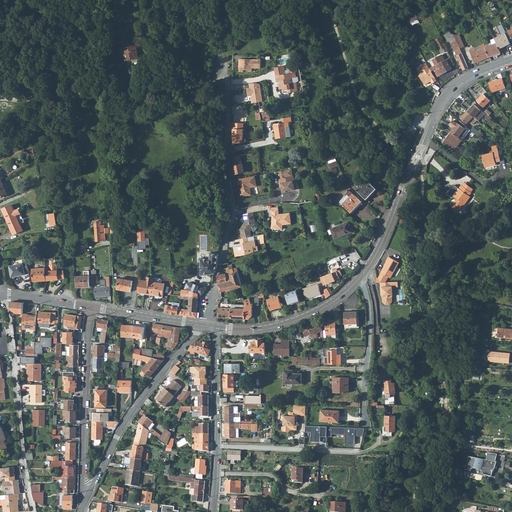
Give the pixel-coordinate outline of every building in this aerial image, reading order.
[(451,18),(444,6),(438,10),(439,13),(444,22),(451,18)] [(419,21),(415,10),(407,13),(410,24),(419,21)] [(454,35),(460,48),(464,46),(458,32),(454,35)] [(505,33),(494,38),(499,49),(510,44),(505,33)] [(447,39),(451,42),(455,52),(463,70),(468,67),(460,48),(454,35),(453,34),(452,35),(451,35),(447,39)] [(445,47),(444,47),(442,41),(441,41),(439,37),(436,39),(441,49),(443,48),(445,52),(448,51),(445,47)] [(490,57),(501,52),(499,49),(494,38),(490,40),(491,43),(485,45),(490,57)] [(484,43),(470,50),(475,63),(490,57),(485,45),(484,43)] [(134,59),(138,58),(136,45),(123,48),(125,60),(130,60),(130,58),(134,57),(134,59)] [(261,60),(239,59),(239,71),(243,71),(243,69),(247,70),(247,72),(252,72),(252,68),(261,69),(261,60)] [(447,60),(441,63),(440,61),(437,62),(438,65),(440,67),(438,69),(437,68),(435,70),(432,71),(433,73),(435,72),(437,76),(451,69),(447,60)] [(433,84),(438,81),(433,73),(432,71),(427,63),(419,67),(423,73),(420,75),(425,83),(426,85),(431,81),(433,84)] [(297,78),(296,72),(286,74),(286,71),(285,66),(276,67),(277,76),(278,82),(282,81),(282,83),(279,84),(280,89),(283,89),(284,91),(288,90),(288,93),(294,92),(293,89),(297,88),(296,83),(294,84),(293,78),(297,78)] [(507,89),(502,78),(490,82),(493,91),(501,89),(502,91),(507,89)] [(252,95),(253,103),(263,101),(260,84),(257,83),(250,83),(251,88),(250,90),(250,93),(252,95)] [(482,95),(478,100),(485,106),(493,98),(486,90),(484,87),(479,92),(482,95)] [(468,110),(474,116),(479,120),(485,113),(474,104),(470,107),(464,102),(462,105),(468,110)] [(270,119),(270,116),(269,110),(261,112),(262,119),(262,121),(270,119)] [(468,110),(462,118),(468,123),(474,116),(468,110)] [(291,121),(291,116),(283,118),(283,122),(274,123),(276,138),(287,136),(286,130),(285,127),(289,126),(288,121),(291,121)] [(450,132),(458,137),(458,136),(463,139),(468,131),(453,120),(450,124),(454,126),(450,132)] [(244,123),(234,123),(233,139),(243,140),(244,123)] [(471,130),(477,135),(480,132),(474,127),(471,130)] [(458,137),(450,132),(442,143),(451,149),(454,146),(456,147),(461,139),(458,137)] [(483,156),(486,167),(497,164),(496,162),(501,160),(500,157),(497,146),(492,147),(493,153),(483,156)] [(243,172),(241,155),(233,157),(235,173),(243,172)] [(290,169),(277,172),(278,179),(278,183),(280,183),(280,186),(281,193),(294,191),(292,180),(293,180),(292,176),(292,177),(290,169)] [(250,177),(233,180),(234,185),(235,185),(236,189),(234,189),(236,198),(246,196),(245,188),(252,187),(250,177)] [(376,189),(367,180),(364,182),(366,184),(358,192),(366,199),(376,189)] [(473,193),(463,186),(460,189),(456,186),(452,191),(453,192),(452,194),(458,199),(452,207),(460,212),(466,204),(472,197),(470,196),(473,193)] [(362,202),(349,190),(339,201),(352,213),(362,202)] [(3,208),(8,220),(18,216),(22,214),(20,210),(16,212),(12,204),(3,208)] [(278,206),(272,207),(273,214),(274,223),(272,223),(272,228),(283,229),(283,224),(292,223),(290,212),(279,213),(278,206)] [(50,226),(57,225),(55,212),(48,213),(50,226)] [(244,214),(245,223),(245,224),(244,224),(240,228),(242,239),(248,238),(252,237),(251,231),(256,224),(253,213),(244,214)] [(24,231),(18,216),(8,220),(14,235),(24,231)] [(95,221),(96,241),(106,240),(105,232),(109,232),(109,228),(105,228),(105,224),(101,225),(101,221),(95,221)] [(352,232),(348,222),(330,229),(334,239),(352,232)] [(242,239),(240,239),(241,244),(243,244),(243,246),(242,246),(234,248),(236,257),(247,255),(255,252),(254,247),(256,246),(255,241),(249,242),(248,238),(242,239)] [(202,274),(215,273),(216,271),(219,253),(211,252),(210,258),(201,257),(202,274)] [(29,273),(26,259),(23,259),(23,263),(10,265),(12,277),(29,273)] [(284,261),(289,274),(293,272),(288,259),(284,261)] [(376,279),(374,280),(374,284),(378,284),(383,284),(386,279),(388,280),(398,265),(388,259),(385,263),(386,263),(384,266),(385,267),(384,269),(383,268),(379,274),(379,275),(376,279)] [(50,271),(46,271),(47,280),(58,279),(65,278),(64,270),(57,270),(57,264),(55,263),(51,263),(49,265),(50,271)] [(227,273),(217,276),(217,278),(218,283),(219,287),(220,292),(242,285),(237,267),(233,269),(232,264),(229,265),(229,263),(221,264),(221,270),(226,268),(227,273)] [(34,281),(47,280),(46,271),(46,267),(45,267),(33,268),(34,281)] [(338,270),(337,268),(331,271),(332,273),(324,276),(321,278),(323,285),(327,284),(328,283),(330,284),(331,283),(331,282),(340,278),(339,276),(337,271),(338,270)] [(90,284),(92,284),(92,283),(92,276),(89,276),(89,271),(84,271),(84,276),(77,276),(78,287),(90,287),(90,284)] [(95,297),(110,296),(109,276),(107,276),(107,278),(105,278),(105,285),(107,284),(107,287),(95,288),(95,297)] [(138,293),(151,295),(153,278),(148,277),(147,281),(140,280),(138,293)] [(130,291),(132,281),(119,278),(117,289),(130,291)] [(161,279),(153,278),(151,295),(163,297),(165,284),(160,283),(161,279)] [(187,283),(185,290),(199,294),(201,294),(202,294),(206,290),(202,288),(191,284),(187,283)] [(321,294),(318,284),(303,289),(306,299),(321,294)] [(383,284),(378,284),(378,293),(379,293),(379,304),(382,306),(386,306),(388,304),(388,299),(389,299),(389,289),(390,284),(383,284)] [(327,287),(324,289),(329,296),(332,294),(327,287)] [(182,289),(181,296),(199,297),(199,294),(185,290),(182,289)] [(321,292),(326,298),(329,296),(324,289),(321,292)] [(300,300),(297,290),(285,293),(289,304),(300,300)] [(260,299),(264,299),(264,292),(255,297),(255,305),(259,304),(260,299)] [(185,308),(185,309),(197,311),(199,297),(181,296),(181,298),(190,299),(189,306),(187,306),(187,308),(185,308)] [(271,310),(278,308),(282,306),(280,302),(278,296),(268,300),(271,310)] [(252,303),(249,298),(244,301),(245,305),(245,319),(249,319),(253,316),(253,303),(252,303)] [(279,311),(286,308),(284,300),(280,302),(282,306),(278,308),(279,311)] [(11,313),(23,314),(23,313),(23,303),(10,302),(11,313)] [(165,305),(164,313),(178,315),(179,308),(180,308),(180,303),(174,302),(173,303),(172,306),(165,305)] [(232,308),(218,308),(218,318),(245,319),(245,305),(232,304),(232,308)] [(197,318),(197,311),(185,309),(180,308),(179,308),(178,315),(197,318)] [(55,323),(58,324),(58,318),(55,318),(55,313),(39,312),(39,327),(50,327),(50,324),(55,324),(55,323)] [(357,312),(344,312),(344,328),(351,328),(351,331),(358,331),(358,327),(359,327),(359,323),(357,323),(357,312)] [(27,313),(23,313),(23,314),(22,322),(26,322),(26,328),(30,328),(30,329),(35,329),(36,316),(31,316),(30,316),(29,315),(27,315),(27,313)] [(81,317),(66,315),(64,326),(67,327),(67,329),(74,330),(74,329),(80,329),(81,317)] [(100,339),(100,342),(106,342),(109,321),(98,319),(96,327),(103,329),(103,331),(101,331),(101,336),(99,336),(99,339),(100,339)] [(321,331),(322,346),(324,346),(323,330),(322,320),(319,321),(308,325),(308,327),(303,329),(306,336),(311,334),(313,338),(318,336),(317,332),(321,331)] [(336,320),(326,320),(326,335),(336,334),(336,320)] [(158,342),(160,343),(161,336),(163,325),(153,324),(152,331),(158,333),(156,343),(157,344),(158,342)] [(134,326),(122,325),(121,337),(133,338),(134,326)] [(166,334),(169,334),(170,334),(172,327),(163,325),(161,336),(166,337),(166,334)] [(145,328),(134,326),(133,338),(143,339),(145,328)] [(181,330),(181,328),(172,327),(170,334),(169,334),(166,346),(167,346),(166,349),(167,349),(171,351),(177,343),(180,330),(181,330)] [(511,329),(498,328),(497,337),(511,338),(511,329)] [(62,332),(62,344),(71,344),(72,332),(62,332)] [(36,342),(36,346),(36,353),(38,353),(43,353),(43,346),(52,346),(52,337),(41,336),(41,342),(36,342)] [(282,337),(282,340),(282,346),(290,346),(290,340),(282,337)] [(262,340),(256,340),(256,342),(252,341),(252,346),(250,346),(250,352),(264,352),(265,342),(262,342),(262,340)] [(290,357),(290,347),(290,346),(282,346),(282,340),(282,344),(274,344),(274,355),(283,356),(290,357)] [(197,345),(194,344),(187,352),(194,355),(195,352),(208,357),(210,351),(207,350),(209,345),(203,343),(202,344),(198,342),(197,345)] [(27,345),(27,354),(36,354),(36,353),(36,346),(27,345)] [(69,354),(69,356),(79,356),(79,345),(70,345),(70,354),(69,354)] [(94,345),(94,357),(104,357),(104,353),(105,346),(94,345)] [(108,353),(107,358),(108,358),(112,358),(120,358),(120,346),(114,346),(113,351),(116,351),(115,354),(114,354),(114,353),(108,353)] [(144,351),(133,347),(132,353),(144,356),(144,351)] [(153,349),(145,347),(144,351),(144,356),(156,359),(157,354),(153,353),(153,349)] [(320,357),(309,356),(308,364),(324,364),(324,348),(320,348),(320,357)] [(327,348),(325,348),(324,348),(324,364),(341,364),(341,354),(338,354),(338,350),(330,350),(330,356),(327,356),(327,348)] [(509,354),(488,351),(487,360),(508,363),(509,354)] [(149,362),(142,370),(140,372),(140,374),(142,375),(144,375),(146,373),(150,376),(163,360),(156,359),(144,356),(132,353),(132,358),(142,361),(149,362)] [(78,367),(79,356),(69,356),(67,356),(67,366),(78,367)] [(104,357),(94,357),(93,371),(103,371),(103,361),(107,362),(108,360),(108,358),(107,358),(104,357)] [(42,381),(42,363),(35,363),(28,363),(28,369),(29,369),(29,375),(29,381),(42,381)] [(225,364),(225,372),(240,372),(240,364),(225,364)] [(179,369),(175,366),(170,372),(174,375),(178,370),(179,369)] [(206,368),(192,368),(191,372),(195,373),(195,382),(198,382),(198,386),(207,386),(207,379),(205,378),(206,375),(206,368)] [(292,370),(284,370),(283,383),(301,384),(301,374),(292,374),(292,370)] [(77,381),(77,376),(74,376),(74,372),(63,372),(63,380),(67,380),(67,385),(64,386),(64,390),(66,392),(76,393),(76,388),(77,388),(77,383),(76,383),(76,381),(77,381)] [(234,374),(223,374),(223,392),(234,392),(234,374)] [(349,377),(334,377),(333,387),(335,387),(335,392),(348,392),(349,377)] [(391,379),(384,380),(385,394),(395,393),(394,383),(392,383),(391,379)] [(118,392),(131,392),(132,381),(119,380),(118,382),(118,392)] [(174,380),(166,390),(174,396),(181,387),(174,380)] [(43,404),(43,385),(31,384),(31,389),(32,390),(32,392),(32,404),(43,404)] [(107,390),(97,390),(97,396),(96,396),(95,407),(106,407),(107,390)] [(165,408),(174,397),(174,396),(166,390),(156,401),(165,408)] [(183,391),(178,400),(183,404),(192,391),(183,391)] [(195,401),(195,407),(208,407),(208,396),(200,396),(200,392),(196,392),(192,391),(192,396),(198,396),(199,401),(195,401)] [(74,400),(65,399),(65,410),(76,410),(77,404),(74,404),(74,400)] [(149,408),(153,403),(148,399),(144,404),(149,408)] [(305,405),(293,404),(293,412),(289,412),(289,415),(281,415),(281,419),(284,420),(284,424),(283,424),(282,425),(282,429),(283,430),(289,430),(291,429),(297,429),(297,420),(295,420),(295,416),(297,414),(305,414),(305,405)] [(209,417),(208,407),(195,407),(192,407),(192,410),(199,410),(199,417),(209,417)] [(92,412),(92,421),(109,421),(109,416),(112,416),(112,409),(97,408),(97,412),(92,412)] [(226,408),(225,423),(240,423),(240,414),(239,414),(239,408),(226,408)] [(339,410),(321,409),(320,421),(338,421),(339,410)] [(45,410),(34,410),(34,418),(34,426),(45,426),(45,410)] [(65,410),(63,410),(63,416),(67,416),(67,421),(76,421),(76,410),(65,410)] [(392,416),(385,416),(384,427),(390,427),(389,431),(395,431),(395,416),(394,416),(394,414),(392,414),(392,416)] [(143,416),(138,423),(139,424),(147,430),(152,423),(143,416)] [(113,426),(116,428),(117,425),(119,422),(117,421),(109,421),(92,421),(92,438),(95,439),(94,442),(96,444),(98,444),(100,442),(100,439),(102,439),(103,427),(113,427),(113,426)] [(258,427),(258,424),(251,423),(240,423),(225,423),(225,438),(235,438),(239,438),(239,428),(252,428),(252,431),(258,431),(258,427)] [(139,424),(134,443),(144,445),(145,446),(149,431),(147,430),(139,424)] [(196,431),(192,431),(192,433),(193,433),(209,433),(209,424),(199,424),(199,428),(199,431),(196,431)] [(326,426),(305,426),(304,432),(311,432),(311,442),(320,442),(320,436),(326,437),(326,426)] [(364,428),(326,426),(326,437),(331,437),(332,434),(345,435),(345,444),(354,444),(355,436),(362,436),(364,428)] [(76,427),(63,427),(63,431),(66,431),(66,437),(76,437),(76,427)] [(152,429),(149,432),(160,440),(161,436),(152,429)] [(165,429),(161,441),(167,446),(167,445),(170,438),(171,434),(165,429)] [(209,452),(209,433),(193,433),(193,437),(195,437),(195,441),(194,441),(194,443),(195,443),(195,444),(194,444),(193,445),(193,448),(194,449),(195,449),(195,450),(209,452)] [(66,443),(66,461),(72,461),(72,459),(75,459),(76,443),(66,443)] [(130,453),(129,458),(132,458),(142,460),(147,461),(148,453),(143,452),(144,445),(134,443),(133,454),(130,453)] [(229,450),(228,460),(242,461),(242,451),(229,450)] [(470,459),(467,472),(472,473),(473,471),(475,470),(484,472),(485,474),(485,475),(493,477),(494,471),(496,469),(497,462),(496,462),(498,455),(489,454),(487,461),(470,459)] [(132,458),(130,470),(140,472),(142,460),(132,458)] [(206,460),(195,459),(194,474),(205,475),(206,471),(204,471),(206,460)] [(63,465),(62,477),(75,477),(75,465),(72,465),(72,461),(66,461),(60,461),(47,461),(46,461),(46,463),(51,464),(51,467),(59,468),(60,465),(63,465)] [(5,478),(6,481),(16,480),(14,467),(0,467),(0,470),(1,478),(5,478)] [(302,467),(292,467),(291,479),(294,479),(294,481),(301,482),(302,467)] [(138,487),(140,472),(130,470),(127,470),(127,475),(128,475),(127,485),(138,487)] [(60,487),(60,492),(68,492),(74,492),(75,477),(62,477),(56,477),(55,479),(60,479),(62,479),(62,487),(60,487)] [(12,494),(19,494),(21,493),(19,480),(16,480),(6,481),(3,482),(4,491),(11,490),(12,494)] [(192,495),(191,501),(203,503),(205,482),(196,481),(195,483),(195,490),(194,496),(192,495)] [(240,482),(226,482),(226,493),(240,494),(240,482)] [(40,484),(31,484),(32,492),(40,492),(40,484)] [(123,499),(124,488),(113,486),(112,494),(112,497),(109,496),(108,501),(120,503),(121,498),(123,499)] [(44,505),(44,492),(40,492),(32,492),(34,501),(44,505)] [(68,495),(68,492),(60,492),(58,492),(57,505),(62,505),(62,508),(64,508),(64,509),(72,509),(72,505),(73,495),(68,495)] [(143,504),(142,510),(147,511),(150,511),(151,504),(153,493),(145,492),(143,504)] [(3,500),(3,511),(16,511),(18,511),(17,505),(19,505),(18,500),(19,500),(19,494),(12,494),(1,495),(1,500),(3,500)] [(244,501),(232,500),(231,510),(243,511),(243,510),(244,505),(244,501)] [(329,501),(329,511),(344,511),(344,501),(329,501)] [(106,511),(107,505),(99,503),(97,511),(106,511)]
